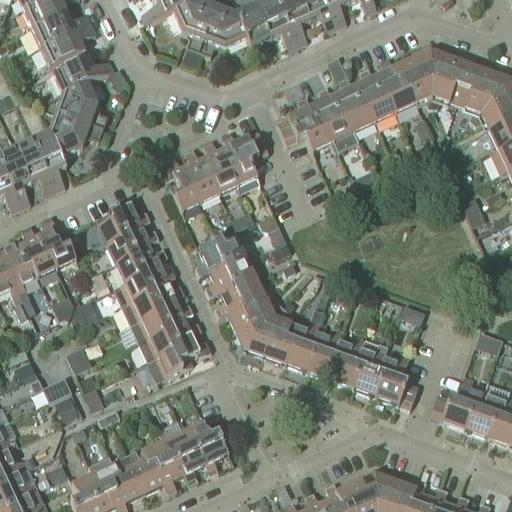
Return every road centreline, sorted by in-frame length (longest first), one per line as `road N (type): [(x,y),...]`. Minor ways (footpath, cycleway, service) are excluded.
road 1 (residential): [(264,483),(214,376),(224,368),(347,413),(364,440)]
road 2 (residential): [(46,212),(105,184),(139,69)]
road 3 (residential): [(250,89),(413,14)]
road 4 (residential): [(302,213),(250,89)]
road 5 (residential): [(409,448),(449,334)]
